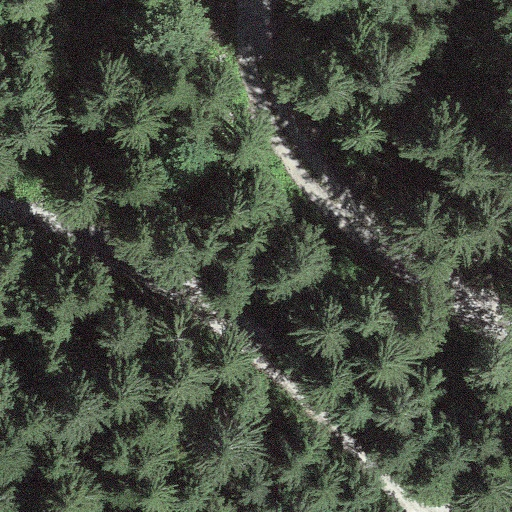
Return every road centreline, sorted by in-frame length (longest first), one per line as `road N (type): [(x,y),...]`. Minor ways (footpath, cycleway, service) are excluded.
road 1 (track): [(429,511),(318,387),(236,319),(134,252),(0,210)]
road 2 (track): [(258,0),(258,45),(313,164),(415,267),(511,330)]
